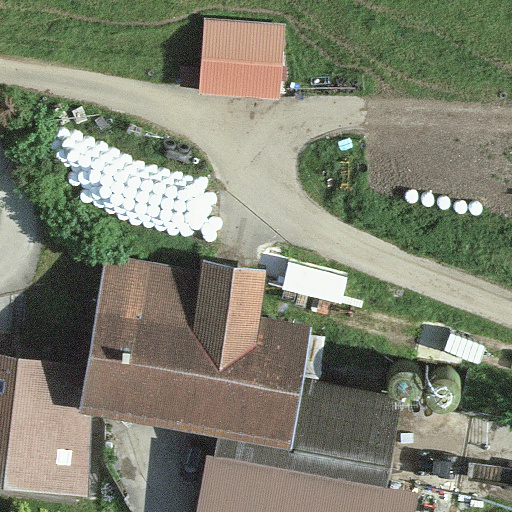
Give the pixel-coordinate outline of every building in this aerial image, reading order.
[(299,23),(218,15),(211,82),(292,90),(299,23)] [(257,283),(111,263),(96,367),(90,406),(217,424),(297,435),(305,379),(311,338),(250,330),(257,283)] [(0,353),(0,494),(76,505),(90,406),(96,367),(0,353)] [(396,392),(305,379),(297,435),(217,424),(216,458),(385,489),(396,392)] [(385,489),(216,458),(206,511),(408,511),(412,494),(385,489)]
